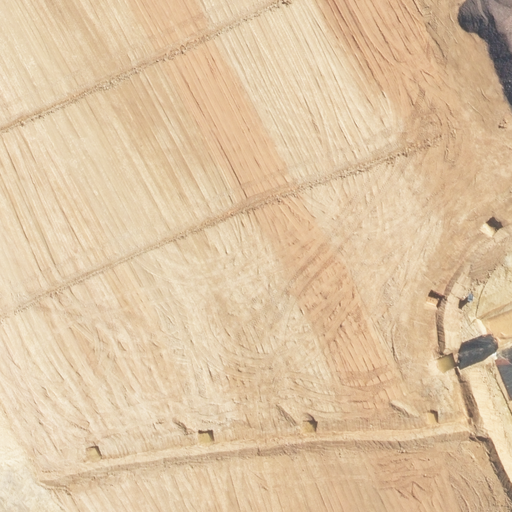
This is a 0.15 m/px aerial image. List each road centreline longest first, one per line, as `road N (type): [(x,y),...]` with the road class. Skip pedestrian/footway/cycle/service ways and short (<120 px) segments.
road 1 (residential): [(213,0),(424,511)]
road 2 (residential): [(0,395),(179,511)]
